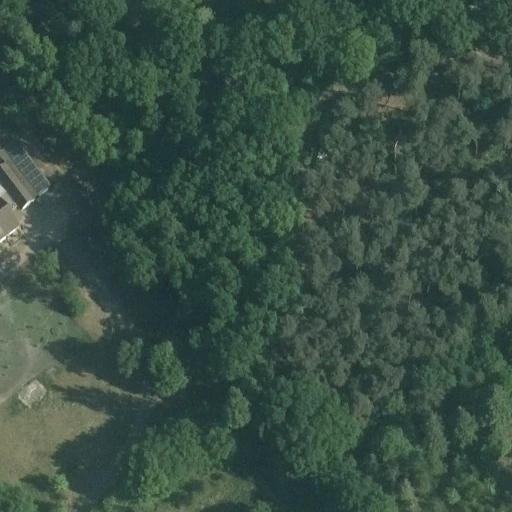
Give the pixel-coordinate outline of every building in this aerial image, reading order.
[(389,10),(368,17),(373,32),(394,25),(389,10)] [(0,156),(13,142),(0,130),(0,156)] [(33,204),(5,167),(0,170),(0,186),(5,193),(0,196),(0,244),(18,230),(9,218),(18,210),(21,214),(33,204)] [(267,434),(256,440),(273,470),(284,465),(267,434)] [(192,485),(199,495),(230,472),(223,463),(192,485)] [(325,511),(302,483),(286,495),(298,511),(325,511)]
